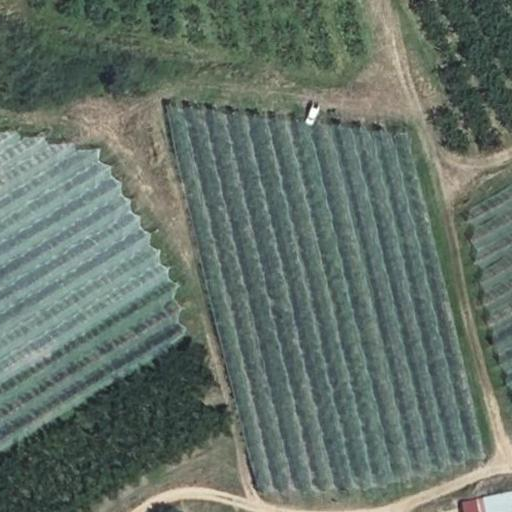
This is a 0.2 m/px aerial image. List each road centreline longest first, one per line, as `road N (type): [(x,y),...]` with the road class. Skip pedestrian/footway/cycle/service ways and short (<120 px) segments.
road 1 (track): [(508,462),(386,0)]
road 2 (track): [(511,463),(397,509),(358,511)]
road 3 (track): [(282,511),(215,493),(186,493),(145,511)]
